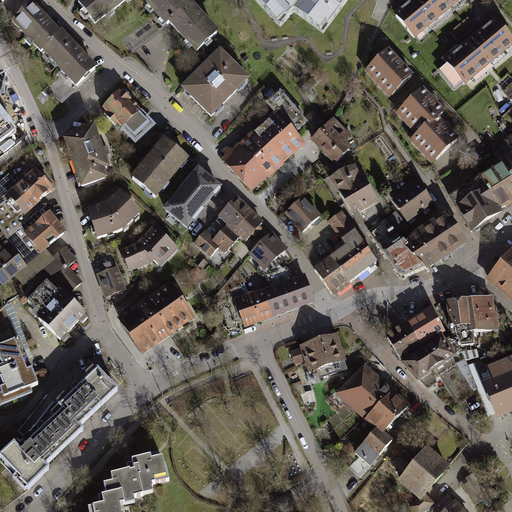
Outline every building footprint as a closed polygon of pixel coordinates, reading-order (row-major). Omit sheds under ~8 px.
[(33,6),(29,0),(13,0),(1,7),(11,25),(33,6)] [(129,0),(80,0),(75,4),(94,27),(129,0)] [(168,28),(194,57),(217,37),(188,4),(184,7),(177,0),(152,0),(143,8),(164,31),(168,28)] [(324,34),(348,0),(253,0),(279,27),(294,13),(324,34)] [(460,0),(410,0),(395,13),(415,37),(460,0)] [(33,6),(11,25),(41,57),(42,56),(62,38),(33,6)] [(511,45),(511,39),(495,19),(448,57),(450,60),(437,70),(454,89),(466,79),(468,82),(511,45)] [(62,38),(42,56),(76,93),(97,72),(64,36),(62,38)] [(364,68),(387,96),(412,76),(388,48),(364,68)] [(248,84),(217,53),(178,92),(209,123),(248,84)] [(422,86),(394,112),(415,134),(437,114),(442,109),(422,86)] [(308,125),(279,92),(264,105),(273,115),(294,138),(308,125)] [(153,127),(122,93),(105,108),(107,111),(104,114),(115,126),(118,123),(136,143),(153,127)] [(0,101),(0,129),(14,121),(2,101),(0,101)] [(415,134),(410,139),(431,162),(458,136),(437,114),(415,134)] [(273,115),(265,123),(293,154),(302,147),(294,138),(273,115)] [(345,131),(332,118),(309,142),(323,155),(345,131)] [(265,123),(257,130),(285,162),(293,154),(265,123)] [(107,168),(94,129),(74,136),(75,141),(67,144),(82,187),(105,179),(102,169),(107,168)] [(257,130),(248,138),(277,169),(285,162),(257,130)] [(345,131),(323,155),(335,166),(352,149),(344,142),(350,136),(345,131)] [(248,138),(240,145),(268,177),(277,169),(248,138)] [(502,166),(511,178),(511,138),(506,143),(511,150),(511,157),(506,162),(502,156),(499,159),(502,166)] [(187,160),(165,142),(133,180),(155,198),(187,160)] [(240,145),(223,161),(251,192),(268,177),(240,145)] [(351,219),(377,203),(362,176),(360,177),(353,166),(330,180),(338,194),(336,195),(351,219)] [(480,179),(499,210),(511,202),(511,178),(502,166),(480,179)] [(17,182),(9,173),(0,181),(0,223),(8,232),(35,207),(55,189),(35,167),(17,182)] [(220,189),(199,172),(166,212),(187,229),(220,189)] [(450,198),(471,233),(502,214),(499,210),(480,179),(450,198)] [(407,221),(432,204),(418,183),(403,194),(405,197),(395,204),(407,221)] [(114,201),(109,206),(106,208),(98,210),(99,212),(90,214),(98,239),(114,235),(118,234),(122,232),(126,229),(140,215),(121,196),(115,202),(114,201)] [(233,234),(252,213),(237,200),(221,217),(230,226),(227,229),(233,234)] [(284,217),(301,237),(321,221),(304,200),(284,217)] [(52,283),(70,267),(78,260),(66,246),(53,257),(47,250),(43,253),(24,233),(43,216),(35,207),(8,232),(3,236),(10,243),(28,263),(15,274),(33,295),(48,279),(52,283)] [(330,256),(351,286),(378,267),(339,210),(326,219),(345,246),(330,256)] [(67,232),(48,211),(43,216),(24,233),(43,253),(47,250),(67,232)] [(252,213),(233,234),(239,239),(242,236),(248,242),(252,236),(255,239),(261,232),(259,230),(264,224),(252,213)] [(400,235),(408,229),(396,214),(388,221),(400,235)] [(418,237),(434,262),(465,242),(449,218),(418,237)] [(382,226),(370,234),(400,277),(406,278),(425,270),(405,251),(408,248),(395,234),(384,221),(381,224),(382,226)] [(175,248),(155,229),(138,248),(123,254),(130,271),(149,264),(154,260),(159,265),(175,248)] [(217,241),(208,233),(193,248),(209,262),(219,251),(226,257),(239,239),(233,234),(227,229),(217,241)] [(286,250),(272,235),(251,255),(260,265),(265,270),(273,263),(286,250)] [(434,262),(418,237),(408,248),(405,251),(425,270),(435,263),(434,262)] [(28,263),(10,243),(0,252),(0,281),(3,285),(15,274),(28,263)] [(511,254),(489,281),(511,300),(511,254)] [(313,268),(334,298),(351,286),(330,256),(313,268)] [(208,264),(204,259),(199,265),(203,269),(208,264)] [(265,270),(260,265),(257,271),(263,277),(265,277),(270,290),(297,280),(297,278),(286,268),(280,270),(273,263),(265,270)] [(189,272),(192,277),(201,271),(198,266),(189,272)] [(63,293),(65,292),(68,289),(73,293),(83,281),(70,267),(52,283),(63,293)] [(192,277),(191,278),(196,286),(210,277),(205,269),(201,271),(192,277)] [(123,292),(115,270),(108,273),(107,270),(98,273),(107,297),(123,292)] [(263,292),(261,289),(245,295),(244,292),(240,288),(247,282),(237,271),(225,286),(231,290),(234,299),(245,327),(273,317),(263,292)] [(270,290),(263,292),(273,317),(314,302),(304,277),(297,280),(270,290)] [(52,283),(48,279),(33,295),(28,300),(36,308),(33,312),(62,340),(88,313),(65,292),(63,293),(52,283)] [(231,290),(225,286),(212,301),(212,307),(234,299),(231,290)] [(192,319),(171,287),(121,320),(142,352),(192,319)] [(0,346),(18,340),(1,298),(0,298),(0,346)] [(478,300),(482,332),(495,331),(493,317),(496,317),(496,314),(493,314),(491,299),(478,300)] [(482,332),(478,300),(439,305),(454,339),(458,338),(461,346),(474,345),(473,333),(482,332)] [(409,325),(422,346),(444,332),(432,311),(409,325)] [(422,346),(409,325),(388,338),(404,364),(424,350),(422,346)] [(306,361),(344,350),(339,334),(300,345),(301,348),(291,351),(295,364),(306,361)] [(43,384),(24,337),(18,340),(0,346),(0,407),(36,393),(34,388),(43,384)] [(418,381),(461,352),(456,343),(450,342),(449,340),(445,342),(442,338),(424,350),(404,364),(418,381)] [(344,350),(306,361),(311,380),(349,369),(344,350)] [(461,352),(466,361),(479,358),(476,351),(461,352)] [(461,352),(418,381),(428,390),(437,384),(436,381),(441,377),(457,402),(477,389),(466,361),(461,352)] [(511,361),(488,371),(492,383),(485,385),(498,417),(511,411),(511,361)] [(59,400),(65,407),(82,424),(120,388),(100,366),(98,368),(96,366),(88,373),(90,375),(69,395),(67,393),(59,400)] [(373,393),(354,415),(364,424),(391,394),(362,368),(355,376),(373,393)] [(373,393),(355,376),(335,398),(354,415),(373,393)] [(301,381),(292,384),(295,392),(304,389),(301,381)] [(381,439),(408,409),(391,394),(364,424),(373,432),(381,439)] [(27,442),(22,447),(43,469),(86,428),(82,424),(65,407),(34,435),(32,433),(28,436),(24,440),(27,442)] [(390,447),(381,439),(373,432),(351,457),(357,462),(348,472),(358,482),(390,447)] [(47,473),(43,469),(22,447),(16,440),(0,454),(0,455),(17,473),(13,477),(25,489),(29,486),(31,488),(47,473)] [(448,468),(428,451),(401,482),(420,499),(411,508),(415,511),(423,511),(433,504),(424,495),(448,468)] [(114,511),(128,511),(128,507),(134,505),(133,500),(153,496),(151,487),(155,487),(154,482),(166,479),(162,460),(151,463),(150,459),(132,463),(134,473),(110,479),(112,485),(103,487),(106,499),(112,498),(114,511)] [(486,493),(474,474),(462,483),(474,501),(486,493)] [(460,511),(462,511),(453,502),(448,497),(432,511),(460,511)] [(114,511),(112,498),(106,499),(100,500),(103,510),(92,511),(114,511)]
